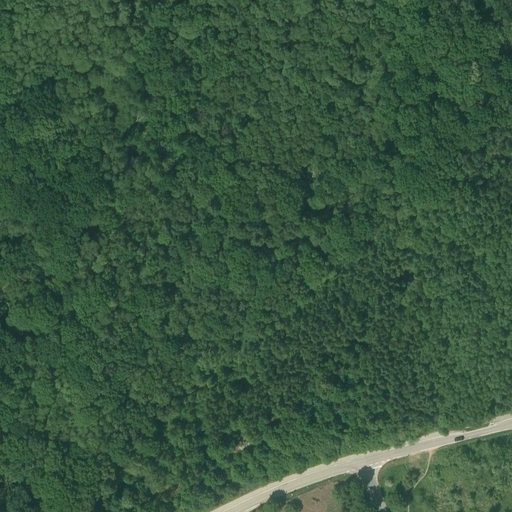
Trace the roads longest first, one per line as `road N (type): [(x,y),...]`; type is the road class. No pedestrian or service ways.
road 1 (unknown): [(274,511),(430,456),(438,469),(420,511)]
road 2 (tertiary): [(362,461),(511,425)]
road 3 (tertiary): [(228,511),(362,461)]
